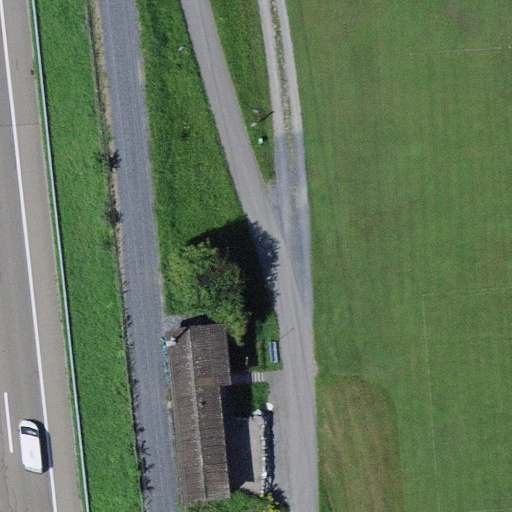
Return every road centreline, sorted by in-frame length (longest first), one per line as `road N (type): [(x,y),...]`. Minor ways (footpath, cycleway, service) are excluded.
road 1 (track): [(202,0),(309,367),(313,511)]
road 2 (track): [(114,0),(170,511)]
road 3 (track): [(288,283),(295,175),(271,0)]
road 4 (motorway): [(27,511),(0,251)]
